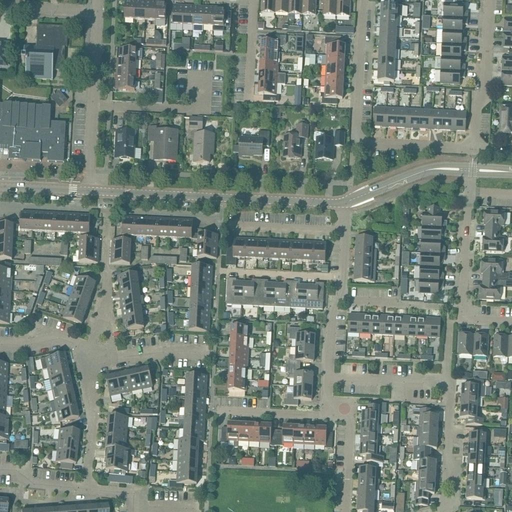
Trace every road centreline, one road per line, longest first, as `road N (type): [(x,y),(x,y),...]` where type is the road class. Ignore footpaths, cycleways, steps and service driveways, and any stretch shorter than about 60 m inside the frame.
road 1 (residential): [(473,151),(355,144),(365,0)]
road 2 (tertiary): [(87,191),(344,202)]
road 3 (residential): [(87,191),(96,12)]
road 4 (residential): [(511,323),(464,320),(469,193)]
road 5 (residential): [(473,151),(492,0)]
road 6 (tertiary): [(344,202),(423,171),(472,170)]
road 7 (residential): [(85,491),(95,361)]
road 8 (residential): [(447,511),(448,382)]
road 9 (residential): [(217,272),(342,277)]
road 10 (residential): [(328,376),(448,382)]
